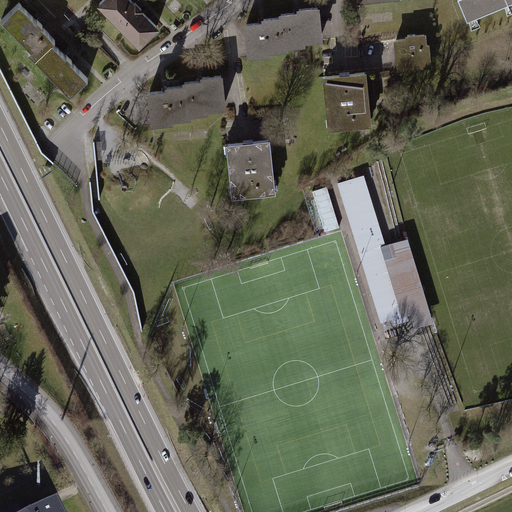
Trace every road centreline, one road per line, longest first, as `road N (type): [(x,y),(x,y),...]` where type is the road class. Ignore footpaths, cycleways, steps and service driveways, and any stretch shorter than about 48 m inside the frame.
road 1 (motorway): [(191,511),(0,122)]
road 2 (motorway): [(0,174),(165,511)]
road 3 (residential): [(82,119),(240,0)]
road 4 (residential): [(0,371),(56,424),(108,511)]
road 5 (unknown): [(470,485),(426,326)]
